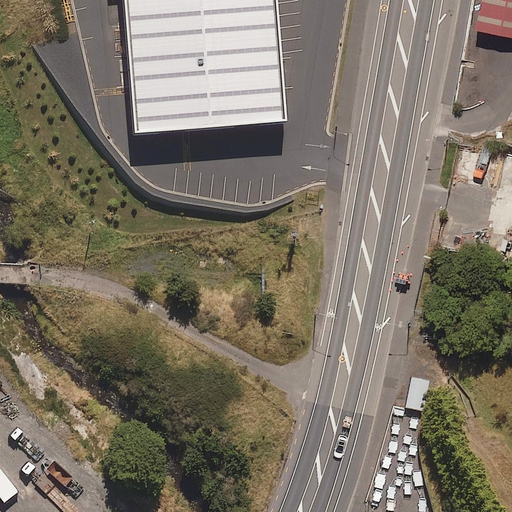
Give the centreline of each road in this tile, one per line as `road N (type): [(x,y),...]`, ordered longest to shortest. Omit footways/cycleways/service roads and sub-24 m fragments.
road 1 (secondary): [(427,0),(352,395),(318,511)]
road 2 (secondary): [(290,511),(327,379),(397,0)]
road 3 (track): [(91,282),(162,265),(322,285),(511,294)]
road 4 (track): [(91,282),(266,372),(327,379)]
